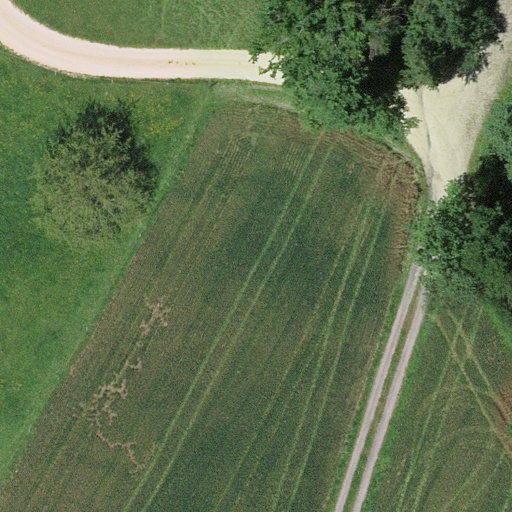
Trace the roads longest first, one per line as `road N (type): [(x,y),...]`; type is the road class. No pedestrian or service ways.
road 1 (track): [(0,27),(74,68),(289,63),(395,98),(511,294)]
road 2 (track): [(511,0),(340,511)]
